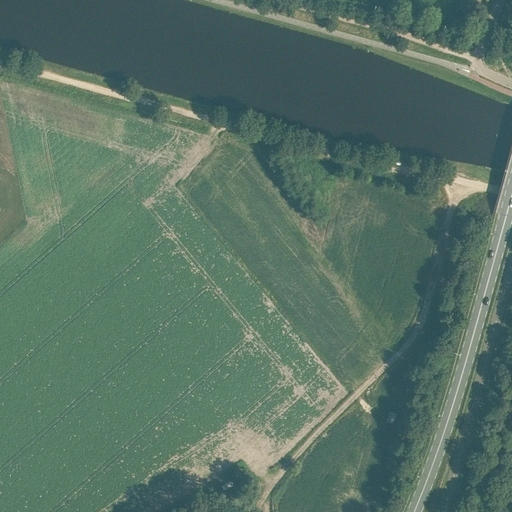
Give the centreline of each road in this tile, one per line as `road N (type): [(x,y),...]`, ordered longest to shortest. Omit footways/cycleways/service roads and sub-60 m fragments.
road 1 (track): [(0,61),(459,181)]
road 2 (track): [(459,181),(425,307),(266,496)]
road 3 (primary): [(416,506),(456,399),(511,193)]
road 4 (track): [(478,64),(272,0)]
